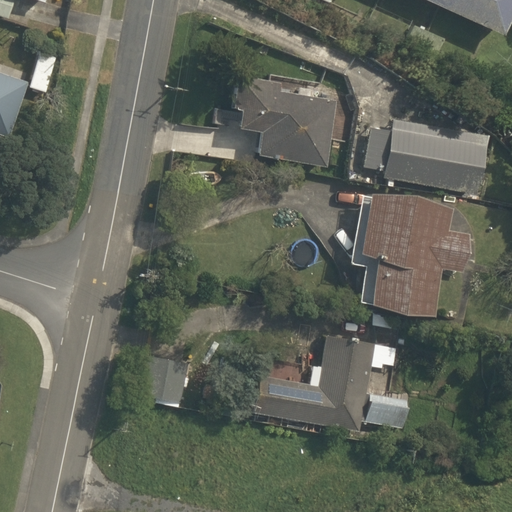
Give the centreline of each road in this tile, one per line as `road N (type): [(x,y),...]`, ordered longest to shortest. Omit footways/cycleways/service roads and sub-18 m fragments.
road 1 (residential): [(90,307),(151,0)]
road 2 (residential): [(51,511),(90,307)]
